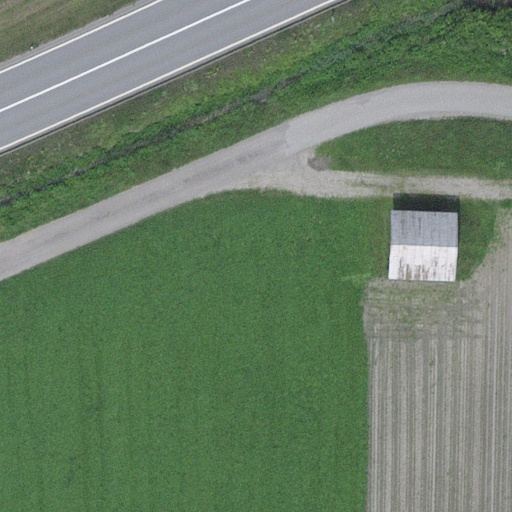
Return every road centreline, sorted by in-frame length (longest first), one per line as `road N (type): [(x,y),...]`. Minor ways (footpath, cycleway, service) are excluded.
road 1 (track): [(511,106),(450,100),(358,111),(0,254)]
road 2 (primary): [(252,0),(0,110)]
